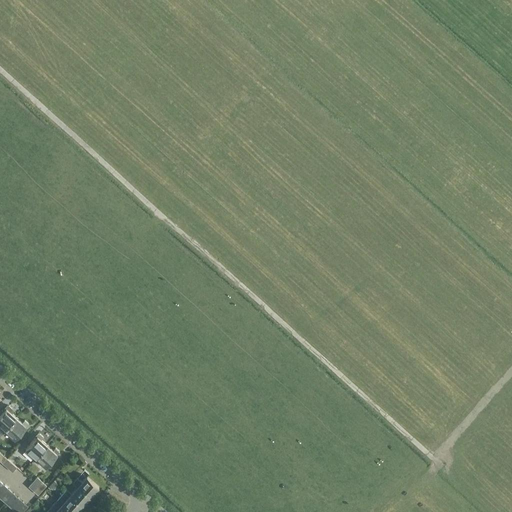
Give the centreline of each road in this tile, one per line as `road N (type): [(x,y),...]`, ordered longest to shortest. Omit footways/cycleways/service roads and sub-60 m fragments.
road 1 (track): [(436,459),(0,61)]
road 2 (residential): [(141,500),(0,373)]
